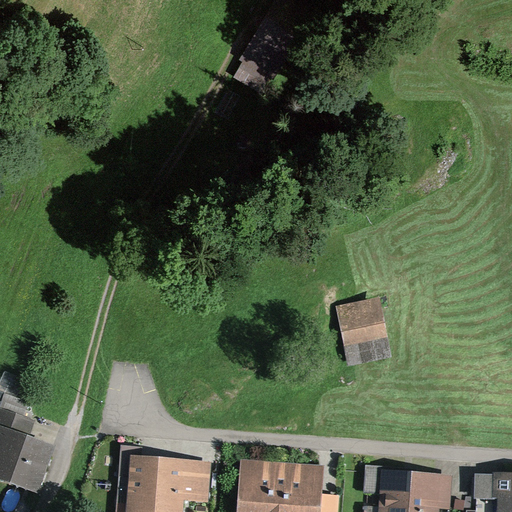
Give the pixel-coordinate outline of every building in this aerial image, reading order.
[(298,0),(281,0),(270,19),(292,32),(307,5),(298,0)] [(270,19),(251,52),(272,65),(292,32),(270,19)] [(343,308),(354,362),(384,356),(372,302),(343,308)] [(0,441),(0,472),(35,485),(47,450),(23,441),(30,422),(0,411),(0,435),(2,436),(0,441)] [(159,511),(177,511),(179,493),(204,495),(206,468),(140,463),(141,448),(122,447),(119,476),(135,477),(132,510),(159,511)] [(243,488),(241,511),(316,511),(318,494),(307,493),(309,487),(305,482),(294,475),(281,472),(268,473),(257,479),(252,483),(253,489),(243,488)] [(511,511),(511,478),(478,477),(476,511),(511,511)] [(389,478),(386,511),(431,511),(434,482),(389,478)] [(337,511),(338,496),(321,495),(320,511),(337,511)]
